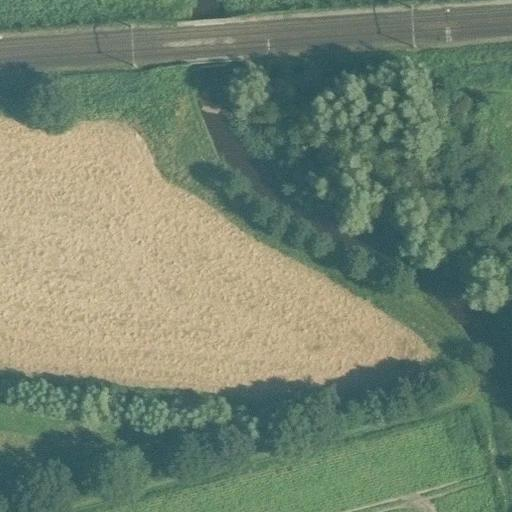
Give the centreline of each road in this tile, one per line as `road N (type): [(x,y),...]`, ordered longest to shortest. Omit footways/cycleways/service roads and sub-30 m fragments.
road 1 (track): [(477,392),(43,511)]
road 2 (track): [(477,392),(457,354),(423,319),(230,198),(196,165),(176,113)]
